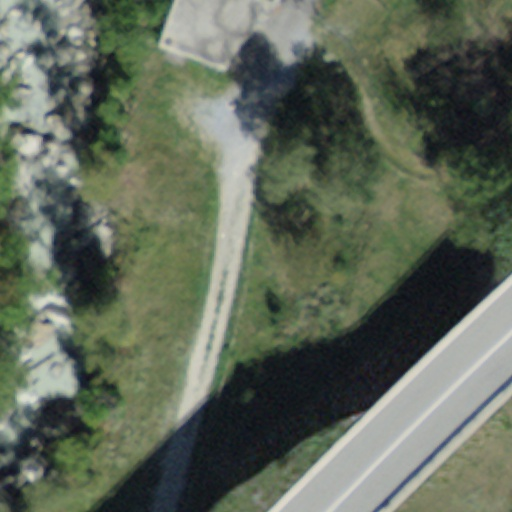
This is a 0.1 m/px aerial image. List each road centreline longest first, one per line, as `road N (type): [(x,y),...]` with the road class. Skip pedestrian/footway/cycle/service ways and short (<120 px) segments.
road 1 (track): [(164,511),(209,366),(240,188),(238,117),(307,25)]
road 2 (primary): [(302,511),(511,304)]
